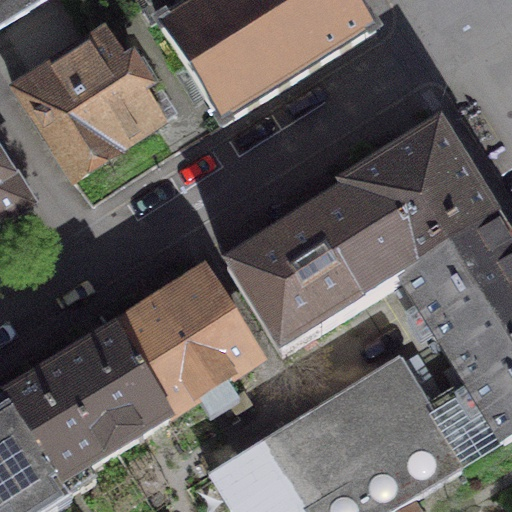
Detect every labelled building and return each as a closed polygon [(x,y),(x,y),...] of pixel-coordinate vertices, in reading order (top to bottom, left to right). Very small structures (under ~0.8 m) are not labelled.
[(0,0),(0,29),(46,0),(0,0)] [(143,0),(222,128),(373,31),(353,0),(143,0)] [(47,5),(4,32),(20,57),(63,30),(47,5)] [(119,72),(101,43),(17,97),(72,184),(115,156),(114,154),(156,127),(137,98),(149,91),(131,64),(119,72)] [(400,283),(494,225),(487,213),(438,135),(354,187),(344,193),(346,197),(227,270),(282,360),(401,286),(400,283)] [(0,141),(0,228),(37,204),(0,141)] [(463,387),(502,450),(511,443),(511,254),(494,225),(400,283),(401,286),(463,387)] [(158,308),(115,335),(169,420),(255,365),(202,281),(158,308)] [(68,501),(95,484),(87,473),(169,420),(115,335),(103,343),(6,403),(68,501)] [(502,450),(463,387),(428,409),(401,365),(262,448),(301,511),(397,511),(412,503),(502,450)] [(6,403),(0,406),(0,511),(55,511),(70,503),(68,501),(6,403)] [(301,511),(262,448),(217,478),(216,477),(211,480),(213,484),(215,483),(231,510),(230,511),(301,511)] [(417,511),(412,503),(397,511),(417,511)]
